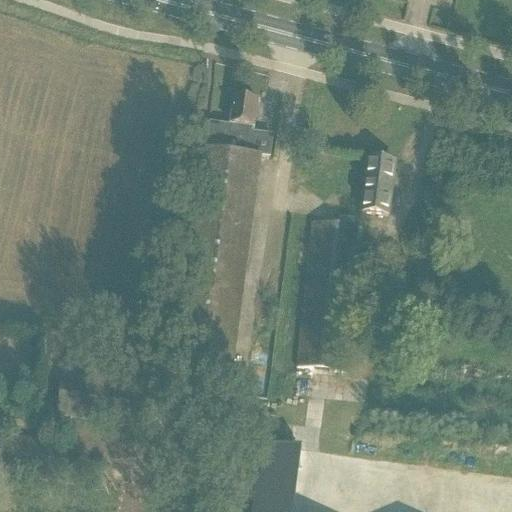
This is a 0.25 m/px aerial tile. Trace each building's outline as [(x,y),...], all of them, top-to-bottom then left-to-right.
[(204,155),(174,387),(229,394),(260,159),(267,160),(268,157),(270,137),(252,135),(257,103),(232,100),(228,127),(208,125),(206,135),(204,155)] [(368,162),(365,182),(361,215),(387,218),(394,166),(368,162)] [(296,349),(294,373),(308,374),(347,378),(362,229),(309,223),(296,349)] [(61,376),(55,417),(167,433),(173,392),(61,376)] [(0,435),(0,475),(78,487),(84,447),(0,435)] [(252,511),(291,511),(297,471),(299,452),(261,447),(252,511)]
